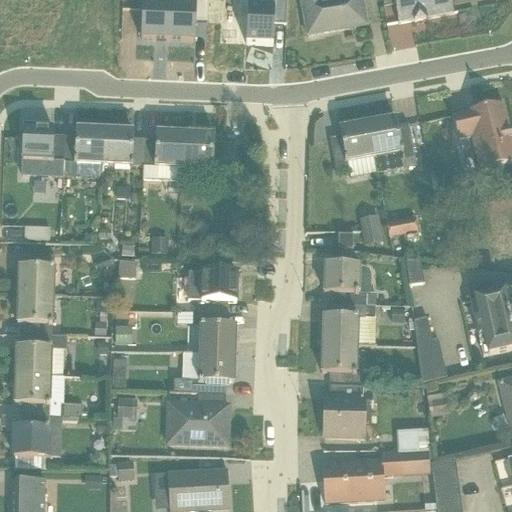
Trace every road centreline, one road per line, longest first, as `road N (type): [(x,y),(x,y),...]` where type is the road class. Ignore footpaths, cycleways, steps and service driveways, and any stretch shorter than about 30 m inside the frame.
road 1 (residential): [(269,511),(276,468),(270,358),(291,267),(292,103)]
road 2 (residential): [(292,103),(115,97),(30,84),(0,91)]
road 3 (residential): [(511,61),(292,103)]
